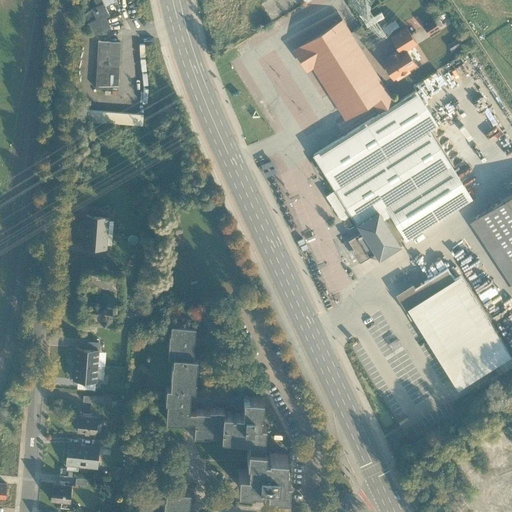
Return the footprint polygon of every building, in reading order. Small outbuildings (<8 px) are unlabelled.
[(107,14),(101,0),(92,0),(95,5),(89,8),(90,10),(85,12),(88,20),(85,22),(90,35),(109,26),(104,16),(107,14)] [(381,35),(399,24),(395,18),(377,28),(381,35)] [(424,25),(429,34),(440,28),(434,19),(424,25)] [(308,70),(312,68),(347,120),(373,104),(379,112),(397,100),(344,20),(294,49),(308,70)] [(406,26),(390,36),(395,43),(411,33),(406,26)] [(411,33),(395,43),(399,48),(404,45),(406,48),(416,41),(411,33)] [(118,89),(120,42),(96,41),(94,88),(118,89)] [(391,56),(383,61),(389,71),(392,69),(396,75),(397,77),(409,69),(408,67),(415,63),(406,48),(404,45),(399,48),(390,54),(391,56)] [(419,86),(439,74),(436,69),(416,81),(419,86)] [(417,91),(313,155),(360,231),(345,240),(360,265),(370,258),(380,260),(402,246),(403,241),(401,238),(469,196),(428,130),(438,124),(417,91)] [(511,195),(474,221),(511,278),(511,195)] [(90,206),(90,214),(101,214),(102,212),(102,206),(90,206)] [(86,213),(85,229),(107,231),(108,215),(101,214),(90,214),(86,213)] [(85,229),(83,245),(87,245),(99,246),(105,247),(107,231),(85,229)] [(87,245),(87,254),(98,254),(99,249),(99,246),(87,245)] [(82,268),(78,318),(83,318),(82,326),(96,327),(97,319),(118,321),(121,270),(103,269),(103,262),(87,260),(86,268),(82,268)] [(454,276),(447,265),(399,295),(413,318),(451,378),(457,389),(494,366),(499,374),(511,365),(511,354),(461,272),(454,276)] [(194,430),(248,433),(246,452),(249,452),(249,464),(239,463),(237,484),(251,484),(252,482),(262,482),(262,477),(268,478),(268,484),(276,485),(275,489),(289,490),(290,470),(288,470),(289,457),(287,457),(287,447),(269,446),(269,447),(263,447),(264,435),(265,420),(261,420),(263,394),(243,394),(242,409),(223,408),(223,404),(209,403),(209,406),(188,406),(189,383),(194,382),(196,353),(192,353),(194,323),(171,320),(168,352),(172,352),(170,383),(165,383),(164,415),(195,416),(194,430)] [(76,346),(75,362),(97,364),(98,348),(80,346),(76,346)] [(75,362),(74,378),(78,378),(95,380),(97,364),(75,362)] [(98,413),(78,412),(77,429),(97,430),(98,413)] [(93,435),(93,444),(101,444),(112,445),(113,437),(93,435)] [(93,444),(68,442),(67,463),(99,465),(101,444),(93,444)] [(72,483),(53,482),(52,499),(71,500),(72,483)] [(186,511),(189,490),(166,489),(163,511),(186,511)]
